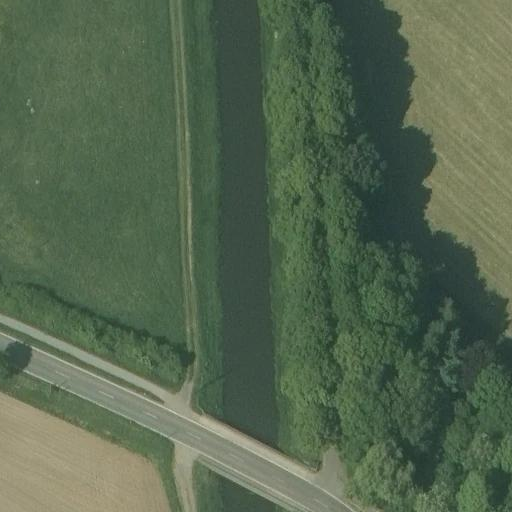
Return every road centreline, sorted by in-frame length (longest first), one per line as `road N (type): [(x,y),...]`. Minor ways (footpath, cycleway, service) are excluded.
road 1 (track): [(334,484),(330,335),(299,0)]
road 2 (secondary): [(0,350),(327,511)]
